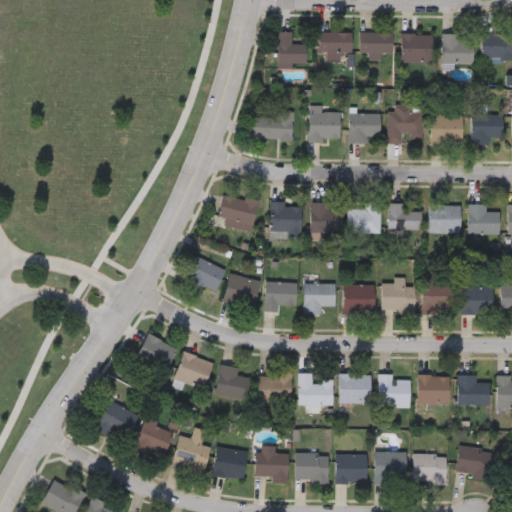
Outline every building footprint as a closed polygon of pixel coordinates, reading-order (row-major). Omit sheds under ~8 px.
[(274,62),(274,31),(288,31),(288,43),(305,43),(305,62),(274,62)] [(349,51),(336,51),(336,57),(324,57),(324,51),(316,51),(316,31),(349,31),(349,51)] [(390,31),(390,51),(378,51),(378,58),(365,58),(365,51),(357,51),(357,31),(390,31)] [(430,61),(398,61),(398,32),(430,32),(430,61)] [(458,33),(458,41),(470,41),(470,62),(439,62),(439,33),(458,33)] [(511,33),(511,59),(478,59),(478,33),(511,33)] [(385,141),(384,110),(391,110),(391,104),(419,103),(419,140),(408,140),(408,132),(399,132),(399,141),(385,141)] [(306,140),(306,105),(319,105),(319,110),(337,110),(337,140),(306,140)] [(248,116),(272,117),(272,110),(290,111),(289,138),(248,137),(248,116)] [(378,111),(378,134),(365,134),(365,142),(346,142),(346,111),(378,111)] [(428,142),(428,113),(460,113),(460,142),(428,142)] [(469,143),(469,113),(504,113),(504,143),(469,143)] [(222,218),(216,217),(220,194),(255,201),(249,232),(221,226),(222,218)] [(283,201),(283,206),(299,206),(299,237),(268,237),(268,201),(283,201)] [(308,233),(308,202),(326,202),(326,210),(339,210),(339,233),(308,233)] [(378,203),(378,233),(345,233),(345,208),(362,209),(362,202),(378,203)] [(386,230),(386,203),(400,203),(400,211),(419,211),(419,230),(386,230)] [(458,233),(427,233),(427,204),(458,204),(458,233)] [(484,204),(484,212),(498,212),(498,234),(466,234),(466,204),(484,204)] [(198,291),(181,283),(193,257),(223,270),(213,291),(201,285),(198,291)] [(220,301),(227,273),(257,281),(250,309),(220,301)] [(315,284),(333,284),(333,306),(319,306),(319,313),(301,312),(301,277),(315,277),(315,284)] [(294,282),(294,305),(275,304),(275,312),(262,312),(262,282),(294,282)] [(451,282),(451,311),(419,311),(419,282),(451,282)] [(340,312),(340,284),(372,284),(372,312),(340,312)] [(413,284),(413,310),(380,310),(380,284),(413,284)] [(459,314),(459,285),(490,285),(490,314),(459,314)] [(511,285),(511,313),(498,313),(498,285),(511,285)] [(175,348),(161,374),(132,359),(145,333),(175,348)] [(210,362),(200,389),(178,381),(176,388),(169,385),(181,351),(210,362)] [(234,375),(247,378),(243,399),(212,393),(218,364),(236,368),(234,375)] [(330,405),(296,405),(296,373),(310,373),(310,381),(330,381),(330,405)] [(391,378),(408,378),(407,407),(375,406),(376,373),(391,374),(391,378)] [(289,402),(255,402),(255,374),(289,374),(289,402)] [(368,374),(368,403),(336,403),(336,374),(368,374)] [(487,404),(455,404),(455,374),(474,374),(474,382),(487,382),(487,404)] [(447,403),(416,403),(416,375),(447,375),(447,403)] [(511,408),(495,408),(495,375),(509,375),(509,380),(511,380),(511,408)] [(135,413),(122,440),(94,427),(107,399),(135,413)] [(132,448),(143,417),(172,428),(161,458),(132,448)] [(171,463),(176,434),(189,437),(192,426),(203,429),(200,443),(208,445),(203,470),(171,463)] [(286,453),(285,481),(270,481),(270,475),(254,475),(254,444),(272,444),(272,452),(286,453)] [(454,470),(457,445),(490,448),(487,474),(454,470)] [(211,475),(214,446),(245,450),(241,478),(211,475)] [(404,450),(404,483),(372,483),(372,450),(404,450)] [(445,483),(412,483),(412,451),(434,451),(434,455),(445,455),(445,483)] [(326,452),(326,480),(293,480),(293,452),(326,452)] [(333,481),(333,453),(364,453),(364,481),(333,481)] [(511,490),(499,482),(511,463),(511,490)] [(58,511),(39,501),(52,476),(83,493),(72,511),(58,511)] [(117,509),(115,511),(82,511),(88,498),(117,509)]
